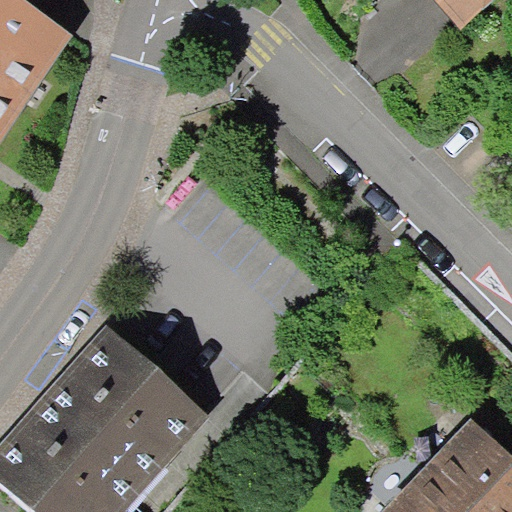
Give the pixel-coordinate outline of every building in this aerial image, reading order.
[(0,0),(0,175),(85,46),(12,0),(0,0)] [(511,0),(433,0),(470,43),(511,6),(511,0)] [(511,140),(500,153),(511,165),(511,140)] [(2,463),(56,511),(134,511),(213,424),(115,337),(2,463)] [(406,511),(407,511),(511,511),(511,448),(493,429),(406,511)]
